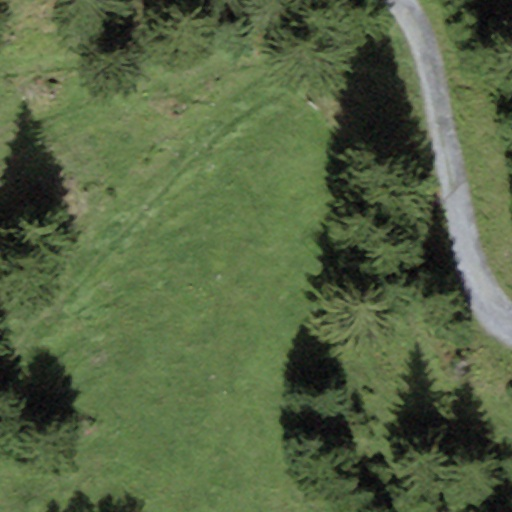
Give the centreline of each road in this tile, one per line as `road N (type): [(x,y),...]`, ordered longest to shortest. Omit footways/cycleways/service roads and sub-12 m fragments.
road 1 (track): [(473,184),(344,80),(259,92),(199,141),(75,268),(0,372)]
road 2 (track): [(400,0),(455,99),(500,303),(511,319)]
